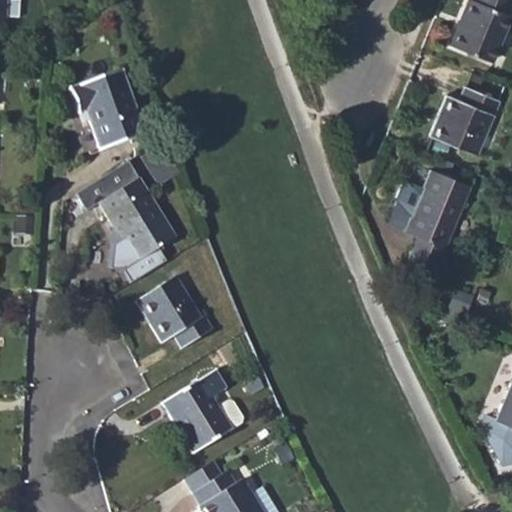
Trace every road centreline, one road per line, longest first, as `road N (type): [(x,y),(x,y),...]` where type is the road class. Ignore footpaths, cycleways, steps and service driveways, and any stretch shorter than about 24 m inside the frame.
road 1 (residential): [(383,0),(342,132),(305,149)]
road 2 (residential): [(62,511),(37,474),(42,421),(71,367)]
